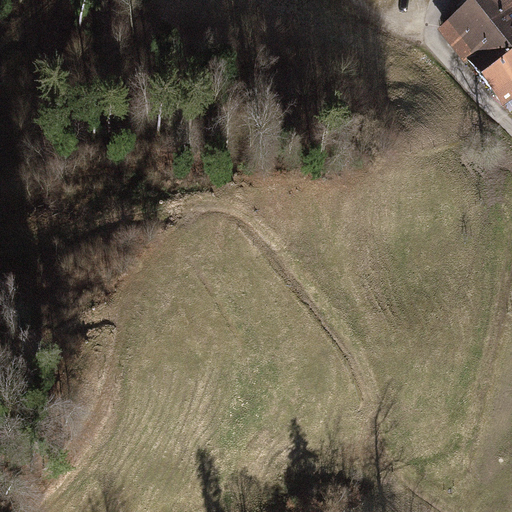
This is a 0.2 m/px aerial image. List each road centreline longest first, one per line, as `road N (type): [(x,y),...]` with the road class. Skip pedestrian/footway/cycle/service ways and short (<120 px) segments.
road 1 (track): [(452,511),(393,460),(359,355),(264,234),(233,210),(205,207),(187,216),(143,267),(124,311),(117,373)]
road 2 (track): [(511,267),(459,511)]
road 3 (track): [(511,135),(427,51),(427,22),(439,0)]
